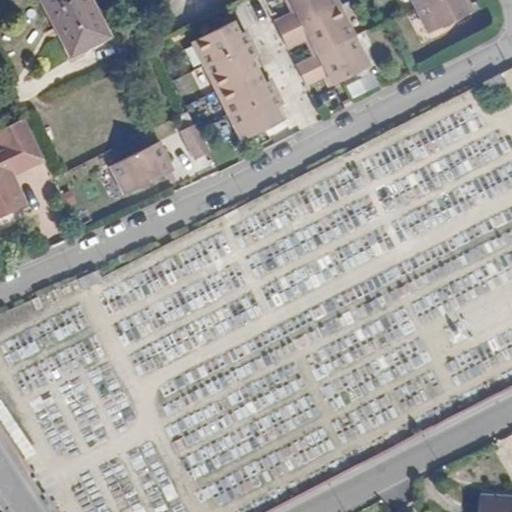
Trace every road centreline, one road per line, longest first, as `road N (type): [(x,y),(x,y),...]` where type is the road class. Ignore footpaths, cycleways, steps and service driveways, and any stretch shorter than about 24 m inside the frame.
road 1 (residential): [(511,42),(0,293)]
road 2 (residential): [(315,511),(511,411)]
